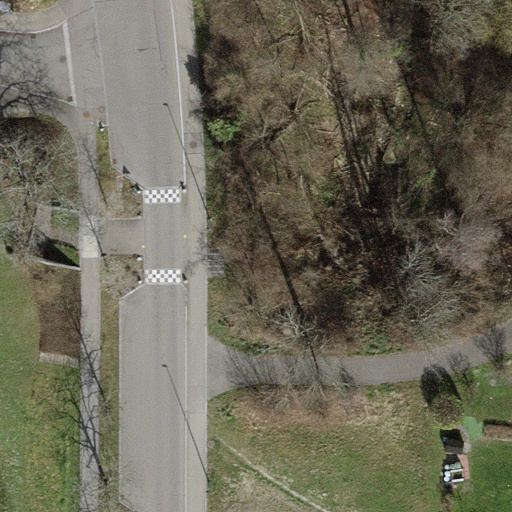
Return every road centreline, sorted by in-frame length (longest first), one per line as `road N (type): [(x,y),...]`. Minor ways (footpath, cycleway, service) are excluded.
road 1 (tertiary): [(148,50),(157,511)]
road 2 (residential): [(0,47),(148,50)]
